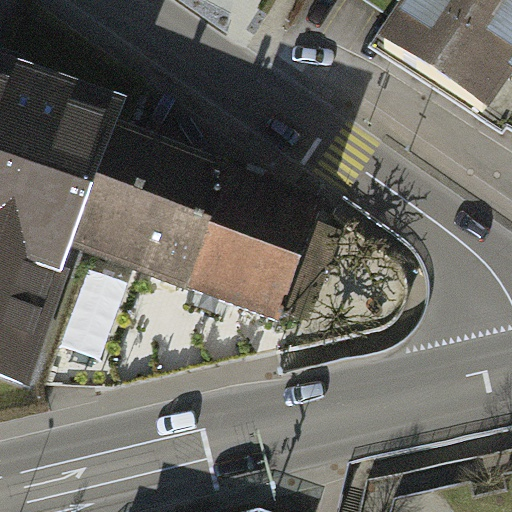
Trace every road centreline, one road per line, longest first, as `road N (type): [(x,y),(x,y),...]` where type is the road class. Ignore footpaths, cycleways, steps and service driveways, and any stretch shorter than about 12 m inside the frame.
road 1 (primary): [(0,496),(511,375)]
road 2 (residential): [(122,0),(469,252),(511,298)]
